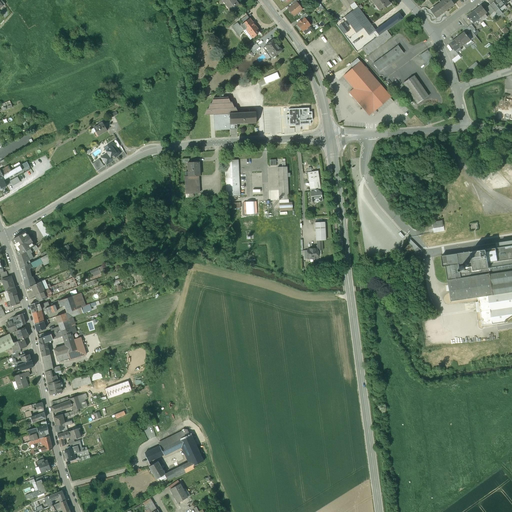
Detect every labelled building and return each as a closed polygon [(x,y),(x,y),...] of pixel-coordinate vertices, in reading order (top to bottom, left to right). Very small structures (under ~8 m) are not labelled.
[(242,8),(235,0),(221,0),(225,5),(227,4),(234,14),(242,8)] [(373,0),(372,1),(375,5),(377,4),(381,10),(380,10),(380,11),(389,4),(386,0),(373,0)] [(451,0),(445,0),(441,3),(447,10),(455,4),(451,0)] [(296,2),(293,5),(289,8),(290,10),(292,14),(293,14),(294,15),(302,9),(296,2)] [(503,13),(494,2),(490,5),(495,11),(499,16),(503,13)] [(434,8),(437,12),(434,14),(437,18),(447,10),(441,3),(434,8)] [(482,5),(475,10),(481,17),(486,13),(487,12),(482,5)] [(495,11),(490,5),(486,8),(490,14),(495,11)] [(373,27),(358,7),(344,17),(347,21),(349,24),(356,33),(364,27),(367,31),(373,27)] [(475,10),(469,15),(474,22),(481,17),(475,10)] [(398,13),(375,30),(379,35),(386,30),(387,30),(402,19),(398,13)] [(258,29),(250,18),(250,19),(244,23),(240,26),(244,30),(246,29),(252,38),(257,34),(255,31),(258,29)] [(304,19),(303,20),(302,21),(301,20),(299,22),(300,22),(297,24),(298,26),(301,30),(301,29),(302,31),(305,29),(306,30),(308,28),(307,28),(310,26),(308,24),(309,24),(306,20),(304,19)] [(346,26),(349,24),(347,21),(339,27),(345,35),(350,31),(346,26)] [(240,26),(237,23),(231,27),(238,36),(241,34),(240,33),(244,30),(240,26)] [(374,39),(362,48),(367,55),(391,37),(387,30),(386,30),(379,35),(374,39)] [(465,32),(458,38),(463,45),(463,46),(466,43),(466,42),(470,39),(468,36),(468,35),(467,34),(465,32)] [(458,38),(450,44),(455,51),(460,47),(463,45),(458,38)] [(275,41),(272,44),(270,42),(265,46),(265,47),(263,48),(268,55),(270,54),(273,57),(282,50),(275,41)] [(65,45),(54,51),(56,55),(67,50),(65,45)] [(398,46),(373,63),(378,71),(379,71),(403,53),(404,53),(398,45),(397,45),(398,46)] [(435,61),(429,51),(429,50),(421,56),(427,66),(436,61),(435,60),(435,61)] [(350,65),(353,68),(360,61),(357,58),(350,65)] [(391,97),(360,61),(353,68),(343,76),(354,89),(349,93),(354,98),(355,98),(357,100),(357,102),(366,112),(367,111),(369,113),(370,114),(374,111),(391,97)] [(467,68),(471,72),(479,66),(476,62),(467,68)] [(428,96),(414,76),(403,83),(418,104),(428,96)] [(228,97),(213,98),(212,103),(210,103),(208,109),(207,109),(205,115),(214,114),(214,130),(237,129),(237,124),(230,124),(229,113),(238,113),(235,107),(234,108),(232,102),(230,102),(228,97)] [(10,101),(1,104),(0,104),(0,112),(12,107),(10,101)] [(285,114),(286,125),(289,125),(295,125),(295,127),(312,126),(311,122),(312,122),(312,111),(309,111),(309,107),(287,108),(288,114),(285,114)] [(238,113),(229,113),(230,124),(237,124),(256,123),(256,112),(238,113)] [(99,125),(94,128),(97,132),(95,133),(97,137),(107,131),(102,122),(99,125)] [(112,143),(108,146),(107,145),(104,148),(106,151),(107,153),(101,158),(106,165),(113,160),(112,159),(120,154),(115,148),(116,147),(116,146),(115,144),(114,143),(112,143)] [(104,166),(99,159),(93,164),(97,171),(104,166)] [(238,160),(225,160),(227,196),(240,195),(238,160)] [(23,161),(10,169),(11,171),(20,166),(24,163),(23,161)] [(190,163),(188,163),(189,163),(190,167),(188,167),(189,172),(186,172),(186,177),(189,177),(199,176),(200,176),(199,162),(190,163)] [(9,166),(0,171),(0,176),(1,176),(3,175),(11,171),(10,169),(9,166)] [(3,175),(1,176),(3,179),(6,179),(19,172),(22,169),(20,166),(11,171),(3,175)] [(286,167),(282,167),(278,167),(279,200),(289,199),(287,167),(286,167)] [(318,171),(308,172),(309,182),(310,182),(319,181),(318,171)] [(189,177),(186,177),(185,177),(186,194),(193,193),(200,193),(199,176),(189,177)] [(319,181),(310,182),(311,191),(313,191),(314,190),(317,189),(321,192),(319,181)] [(317,189),(314,190),(313,191),(311,191),(311,192),(311,195),(309,197),(317,203),(318,201),(322,201),(321,192),(317,189)] [(289,202),(279,203),(280,211),(292,210),(292,202),(289,202)] [(51,236),(41,221),(36,224),(45,240),(51,236)] [(325,222),(315,223),(316,241),(317,241),(317,249),(317,250),(322,250),(322,240),(326,240),(325,222)] [(25,232),(12,240),(15,244),(14,245),(16,244),(17,247),(15,248),(17,247),(18,250),(16,252),(19,256),(29,250),(34,246),(32,243),(33,243),(28,235),(27,235),(25,232)] [(511,245),(511,246),(511,241),(500,243),(500,247),(487,249),(457,254),(441,256),(443,267),(446,266),(451,301),(478,297),(482,326),(506,322),(505,321),(511,316),(511,245)] [(420,251),(411,242),(413,244),(411,246),(415,249),(416,257),(422,256),(422,251),(420,251)] [(317,249),(307,249),(307,250),(308,259),(318,258),(317,250),(317,249)] [(19,256),(18,256),(21,268),(29,264),(30,263),(29,261),(33,258),(31,253),(29,250),(19,256)] [(30,263),(29,264),(31,268),(34,266),(35,267),(42,262),(40,258),(30,263)] [(29,264),(21,268),(24,280),(31,277),(28,270),(32,268),(31,268),(29,264)] [(101,265),(88,271),(92,279),(101,275),(99,270),(103,269),(101,265)] [(31,277),(24,280),(26,289),(31,286),(35,284),(32,276),(31,277)] [(8,278),(2,280),(6,291),(14,287),(11,277),(8,278)] [(35,284),(31,286),(35,294),(44,290),(40,282),(35,284)] [(18,299),(14,287),(6,291),(0,293),(0,298),(0,299),(5,298),(4,297),(8,295),(9,298),(10,298),(11,301),(7,302),(8,307),(19,303),(18,299)] [(44,290),(35,294),(39,302),(51,297),(50,294),(51,294),(50,291),(49,291),(48,288),(44,290)] [(80,293),(72,296),(76,309),(84,306),(80,293)] [(76,309),(72,296),(59,301),(60,303),(61,307),(65,306),(67,313),(69,312),(76,309)] [(48,302),(40,305),(39,302),(30,305),(32,313),(45,309),(50,307),(48,302)] [(69,312),(71,318),(72,317),(92,310),(91,307),(91,306),(91,304),(69,312)] [(50,307),(45,309),(46,311),(47,314),(57,311),(55,305),(50,307)] [(45,309),(32,313),(35,324),(43,321),(42,317),(43,317),(41,313),(46,311),(45,309)] [(67,313),(56,317),(60,327),(61,331),(76,326),(72,317),(71,318),(69,312),(67,313)] [(22,314),(12,317),(14,322),(16,328),(25,324),(24,319),(22,314)] [(43,321),(35,324),(37,332),(46,329),(44,324),(43,321)] [(76,326),(61,331),(66,346),(68,352),(76,350),(73,340),(71,333),(72,333),(76,332),(74,328),(74,327),(76,326)] [(18,331),(15,332),(16,336),(22,334),(22,336),(19,337),(21,340),(24,339),(28,337),(28,334),(25,328),(18,331)] [(11,337),(10,334),(0,338),(0,353),(12,347),(14,346),(11,337)] [(48,336),(38,339),(40,347),(47,346),(46,341),(52,339),(51,335),(48,336)] [(76,350),(68,352),(70,358),(70,360),(86,355),(81,338),(73,340),(76,350)] [(21,340),(14,343),(15,346),(14,346),(12,347),(14,351),(14,352),(20,349),(27,347),(24,339),(21,340)] [(47,346),(40,347),(42,357),(49,354),(47,346)] [(66,346),(54,350),(56,356),(68,352),(66,346)] [(68,352),(56,356),(58,362),(70,358),(68,352)] [(25,356),(25,354),(20,356),(21,358),(22,361),(19,361),(16,363),(17,365),(20,364),(23,363),(31,360),(29,354),(25,356)] [(60,367),(52,369),(49,354),(42,357),(45,372),(51,370),(53,376),(56,375),(56,372),(60,371),(61,371),(60,367)] [(31,360),(23,363),(24,368),(25,368),(31,366),(31,365),(34,364),(33,359),(31,360)] [(53,376),(51,370),(45,372),(48,383),(58,381),(56,375),(53,376)] [(22,374),(14,377),(18,389),(28,386),(28,385),(27,385),(25,379),(26,379),(25,377),(30,376),(29,372),(28,372),(22,374)] [(101,373),(89,376),(91,381),(103,378),(101,373)] [(71,380),(73,389),(92,384),(91,381),(89,376),(89,375),(71,380)] [(108,399),(139,388),(136,379),(105,389),(108,399)] [(58,381),(48,383),(48,384),(49,387),(49,388),(49,387),(50,390),(49,390),(50,390),(51,394),(50,394),(51,394),(62,391),(59,380),(58,381)] [(77,396),(70,399),(70,401),(72,406),(74,411),(78,409),(81,408),(80,403),(77,396)] [(57,401),(58,405),(60,404),(70,401),(70,399),(69,397),(57,401)] [(60,404),(62,410),(72,406),(70,401),(60,404)] [(53,407),(51,407),(53,413),(62,410),(60,404),(58,405),(53,407)] [(29,409),(28,409),(24,411),(26,417),(35,415),(34,410),(34,408),(29,409)] [(98,411),(92,413),(94,419),(100,417),(98,411)] [(44,412),(37,415),(30,417),(33,423),(46,418),(44,412)] [(122,412),(113,415),(115,420),(124,416),(122,412)] [(62,415),(54,417),(56,426),(62,424),(64,423),(63,417),(62,415)] [(156,424),(152,415),(148,417),(153,426),(156,424)] [(56,426),(55,426),(56,432),(63,429),(63,426),(72,424),(71,421),(64,423),(62,424),(56,426)] [(41,426),(27,431),(29,434),(37,431),(38,433),(48,430),(47,425),(41,426)] [(72,430),(68,432),(70,437),(71,440),(68,441),(69,444),(70,444),(74,442),(74,439),(80,437),(77,428),(74,430),(72,430)] [(185,429),(171,436),(175,442),(179,440),(188,436),(185,429)] [(48,430),(38,433),(36,433),(38,439),(49,436),(48,430)] [(36,433),(29,436),(31,442),(33,441),(38,439),(36,433)] [(203,462),(191,435),(188,436),(179,440),(182,448),(189,461),(192,467),(193,467),(203,462)] [(171,436),(158,442),(159,444),(160,446),(161,449),(175,442),(171,436)] [(74,442),(70,444),(71,449),(73,449),(78,447),(78,449),(82,448),(80,440),(74,442)] [(175,442),(161,449),(164,455),(165,456),(182,448),(179,440),(175,442)] [(51,445),(45,446),(45,448),(42,449),(38,450),(40,454),(46,451),(52,449),(51,445)] [(155,449),(145,454),(149,462),(164,455),(161,449),(160,446),(155,449)] [(76,459),(71,460),(71,462),(77,460),(79,459),(78,458),(84,457),(85,457),(83,452),(79,453),(74,454),(76,459)] [(42,460),(37,462),(41,473),(51,469),(47,460),(43,462),(42,460)] [(165,474),(167,479),(168,480),(175,476),(176,478),(194,469),(193,467),(192,467),(189,461),(165,474)] [(165,474),(158,462),(149,467),(156,479),(165,474)] [(165,474),(159,478),(161,482),(164,480),(167,479),(165,474)] [(41,480),(35,482),(38,490),(31,493),(25,495),(27,499),(29,498),(30,499),(33,498),(46,492),(41,480)] [(172,488),(170,489),(169,490),(171,492),(172,492),(176,499),(175,500),(176,502),(178,502),(178,503),(187,497),(180,484),(172,488)] [(62,491),(54,494),(44,498),(48,508),(53,506),(51,501),(58,498),(60,503),(65,500),(62,491)] [(65,511),(69,510),(65,500),(60,503),(53,506),(55,511),(61,508),(62,511),(65,511)] [(152,501),(146,505),(150,511),(153,511),(157,510),(152,501)]
